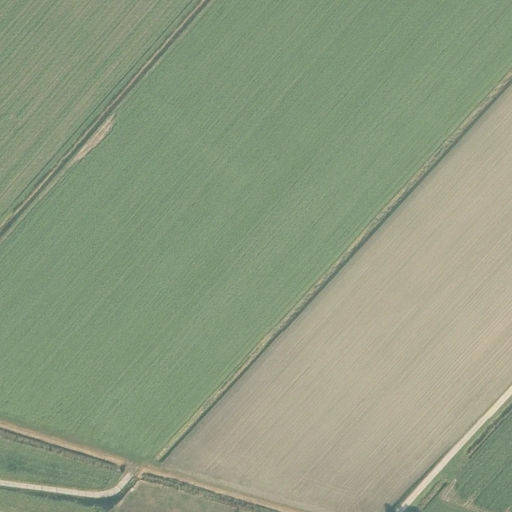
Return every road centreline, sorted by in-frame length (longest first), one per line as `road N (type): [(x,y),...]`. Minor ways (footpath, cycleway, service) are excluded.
road 1 (track): [(401,511),(511,392)]
road 2 (track): [(0,483),(103,496),(136,468)]
